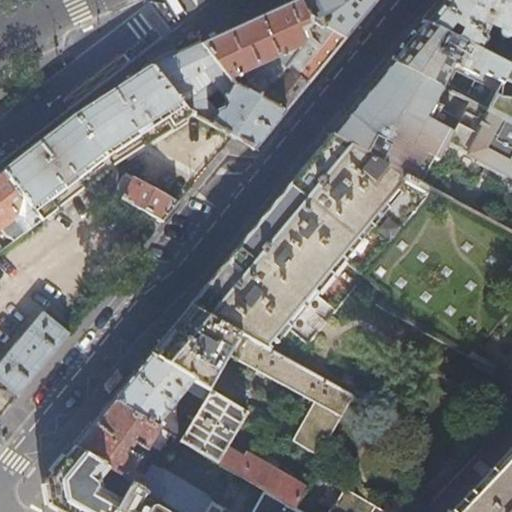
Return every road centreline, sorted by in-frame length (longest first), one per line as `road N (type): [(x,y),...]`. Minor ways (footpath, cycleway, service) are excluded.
road 1 (residential): [(0,472),(406,0)]
road 2 (residential): [(156,12),(0,136)]
